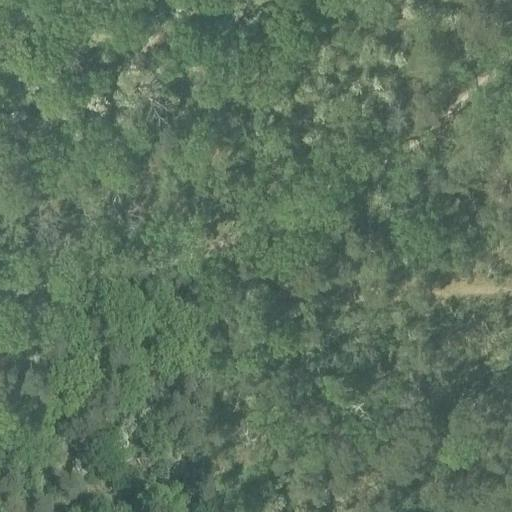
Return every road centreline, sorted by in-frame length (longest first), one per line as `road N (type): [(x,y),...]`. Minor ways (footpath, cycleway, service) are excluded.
road 1 (track): [(511,59),(427,140),(223,250),(120,281),(16,291),(0,300)]
road 2 (track): [(511,292),(307,303),(223,250)]
road 3 (unknown): [(0,169),(209,0)]
